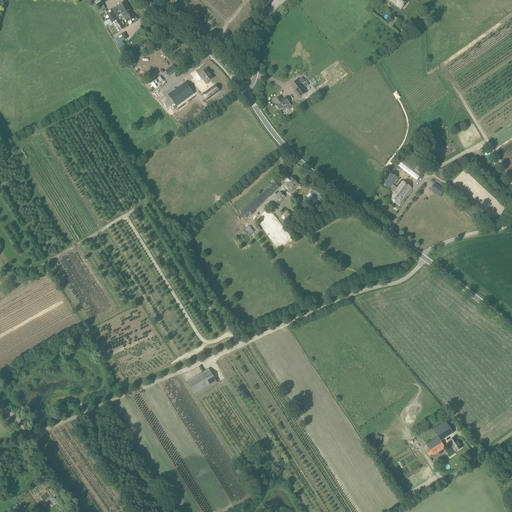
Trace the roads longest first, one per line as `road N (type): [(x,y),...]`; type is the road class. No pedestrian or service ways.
road 1 (tertiary): [(511,327),(301,163),(250,99)]
road 2 (tertiary): [(250,99),(149,0)]
